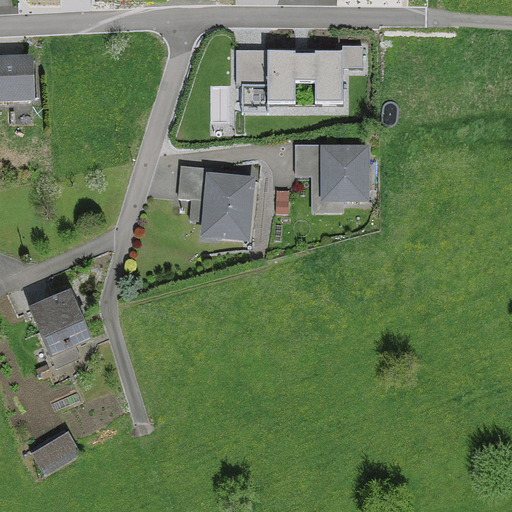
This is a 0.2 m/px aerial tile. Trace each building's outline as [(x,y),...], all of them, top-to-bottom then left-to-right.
[(341,54),(271,53),(271,97),(293,97),(293,78),(320,79),(320,98),(340,98),(341,54)] [(0,103),(29,103),(27,64),(0,65),(0,103)] [(363,203),(363,156),(323,156),(324,203),(363,203)] [(204,238),(244,242),(249,187),(209,183),(210,173),(180,171),(177,202),(207,205),(204,238)] [(88,341),(68,297),(29,315),(49,359),(88,341)] [(66,437),(31,458),(38,471),(73,449),(66,437)]
